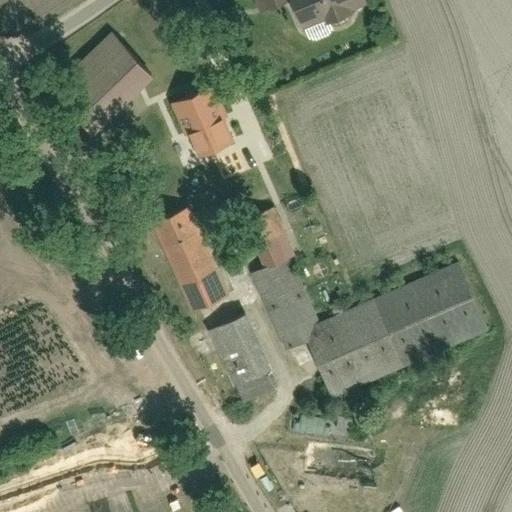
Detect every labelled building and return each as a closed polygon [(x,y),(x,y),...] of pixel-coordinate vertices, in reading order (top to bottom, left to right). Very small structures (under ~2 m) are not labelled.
[(306,42),(370,15),(363,0),(256,0),(265,20),(292,9),(306,42)] [(161,73),(127,37),(67,94),(101,129),(161,73)] [(166,84),(219,202),(284,173),(268,137),(244,148),(207,65),(166,84)] [(236,300),(192,207),(159,223),(204,315),(236,300)] [(336,402),(489,335),(463,274),(324,335),(293,265),(300,263),(281,221),(254,233),(273,276),(260,282),(295,362),(315,354),(336,402)] [(247,327),(221,339),(249,403),(276,392),(247,327)]
